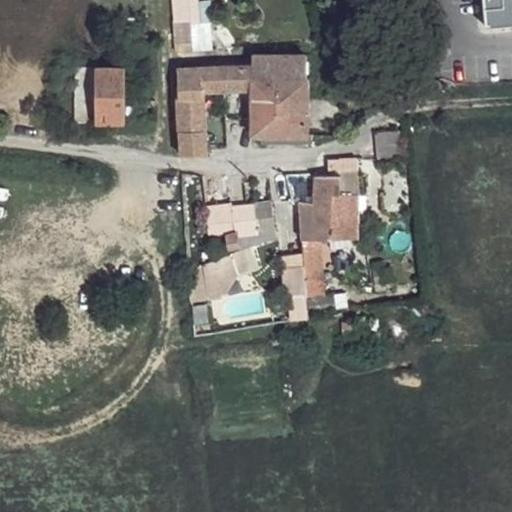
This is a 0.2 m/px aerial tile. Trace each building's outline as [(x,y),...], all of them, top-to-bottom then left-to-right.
[(170,0),(174,50),(209,48),(205,0),(170,0)] [(511,0),(480,0),(484,25),(511,22),(511,0)] [(307,135),(306,55),(254,53),(253,65),(253,78),(251,89),(253,135),(307,135)] [(204,92),(225,89),(251,89),(253,78),(253,65),(179,70),(182,157),(187,157),(208,154),(205,104),(204,92)] [(93,67),(95,121),(125,120),(124,66),(93,67)] [(78,67),(79,121),(95,121),(93,67),(78,67)] [(204,92),(205,104),(226,105),(225,89),(204,92)] [(146,100),(146,115),(149,115),(148,120),(154,120),(154,115),(157,115),(156,100),(146,100)] [(312,198),(295,199),(297,240),(316,239),(354,236),(356,169),(310,172),(312,198)] [(254,204),(206,204),(209,234),(225,232),(227,246),(238,245),(255,242),(265,237),(277,234),(272,222),(271,202),(254,204)] [(316,239),(297,240),(296,269),(316,268),(316,239)] [(219,273),(217,250),(187,260),(187,268),(205,268),(205,273),(219,273)] [(316,296),(316,289),(316,268),(296,269),(278,270),(277,288),(275,298),(316,296)]
